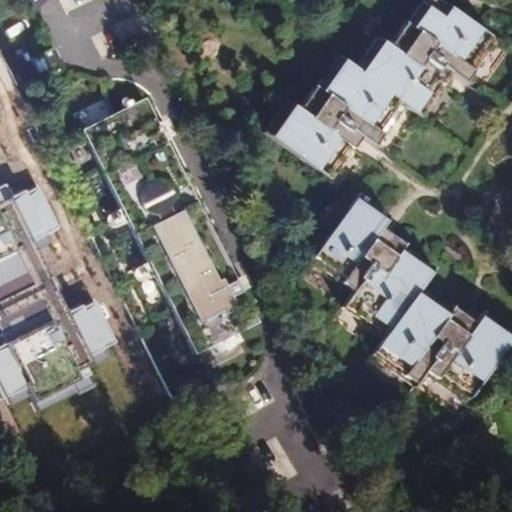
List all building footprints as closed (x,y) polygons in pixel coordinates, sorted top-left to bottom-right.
[(284,103),(264,131),(319,170),(329,154),(326,152),(335,140),(339,143),(347,130),(358,137),(367,143),(376,131),(366,124),(374,113),(378,116),(392,97),(402,103),(409,108),(421,91),(417,89),(426,75),(429,77),(438,65),(450,73),(462,81),(471,69),(458,61),(467,49),(470,51),(483,32),(435,0),(423,0),(406,24),(402,22),(400,21),(383,45),(375,39),(353,69),(349,66),(336,58),(314,89),(311,86),(309,85),(291,109),(284,103)] [(416,0),(402,22),(406,24),(423,0),(416,0)] [(496,40),(483,32),(470,51),(467,49),(458,61),(471,69),(462,81),(465,83),(496,40)] [(370,36),(349,66),(353,69),(375,39),(370,36)] [(331,55),(311,86),(314,89),(336,58),(331,55)] [(14,86),(0,57),(0,136),(1,136),(31,121),(14,86)] [(420,115),(450,73),(438,65),(429,77),(426,75),(417,89),(421,91),(409,108),(420,115)] [(371,146),(402,103),(392,97),(378,116),(374,113),(366,124),(376,131),(367,143),(371,146)] [(253,325),(141,100),(81,129),(193,355),(253,325)] [(259,129),(264,131),(284,103),(280,100),(259,129)] [(330,177),(358,137),(347,130),(339,143),(335,140),(326,152),(329,154),(319,170),(330,177)] [(0,187),(17,180),(1,136),(0,136),(0,187)] [(355,192),(353,196),(385,217),(387,213),(355,192)] [(353,196),(316,253),(334,264),(336,261),(347,268),(339,280),(353,289),(350,292),(346,301),(358,309),(365,300),(377,307),(373,311),(392,323),(386,333),(379,344),(397,356),(400,352),(412,361),(405,370),(420,380),(426,372),(429,368),(439,376),(447,364),(460,372),(456,377),(475,389),(511,332),(511,330),(481,310),(476,319),(471,326),(461,320),(466,313),(451,303),(450,305),(447,309),(417,288),(419,284),(430,268),(399,247),(402,243),(403,242),(390,233),(385,239),(375,232),(379,225),(385,217),(353,196)] [(390,233),(379,225),(375,232),(385,239),(390,233)] [(433,264),(402,243),(399,247),(430,268),(433,264)] [(101,443),(180,405),(96,251),(96,250),(61,268),(99,342),(80,352),(35,261),(0,278),(0,347),(22,393),(40,386),(64,435),(25,454),(0,404),(0,460),(9,479),(15,491),(18,496),(45,482),(101,443)] [(334,264),(316,253),(308,264),(350,292),(353,289),(339,280),(347,268),(336,261),(334,264)] [(450,305),(419,284),(417,288),(447,309),(450,305)] [(343,305),(386,333),(392,323),(373,311),(377,307),(365,300),(358,309),(346,301),(343,305)] [(511,326),(483,308),(481,310),(511,330),(511,326)] [(476,319),(466,313),(461,320),(471,326),(476,319)] [(418,384),(420,380),(405,370),(412,361),(400,352),(397,356),(379,344),(373,354),(418,384)] [(469,399),(475,389),(456,377),(460,372),(447,364),(439,376),(429,368),(426,372),(469,399)] [(0,497),(15,491),(9,479),(0,483),(0,497)]
